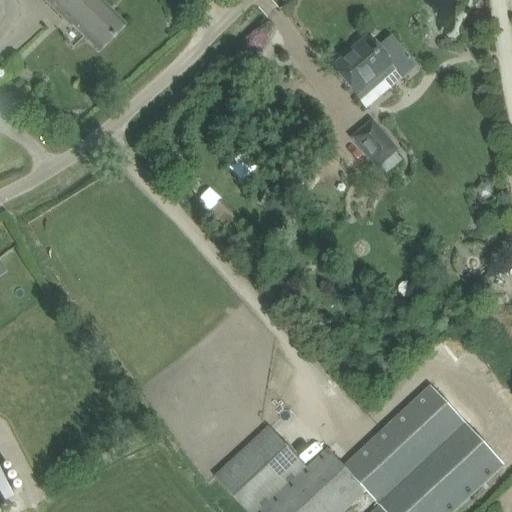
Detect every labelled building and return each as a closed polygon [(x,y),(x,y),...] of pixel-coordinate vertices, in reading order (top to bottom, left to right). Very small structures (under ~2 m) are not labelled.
[(125,26),(99,0),(44,0),(71,27),(72,26),(99,52),(125,26)] [(367,37),(331,69),(344,84),(356,97),(378,78),(388,89),(414,67),(388,37),(376,47),(367,37)] [(59,116),(57,130),(69,131),(71,118),(59,116)] [(377,168),(396,152),(372,123),(352,139),(377,168)] [(229,223),(235,214),(217,203),(211,212),(229,223)] [(366,492),(380,506),(374,511),(455,511),(502,469),(430,390),(427,393),(345,468),(328,450),(313,464),(261,511),(344,511),(352,505),(366,492)] [(269,428),(216,477),(249,511),(256,511),(305,467),(269,428)] [(0,503),(13,497),(0,471),(0,503)]
